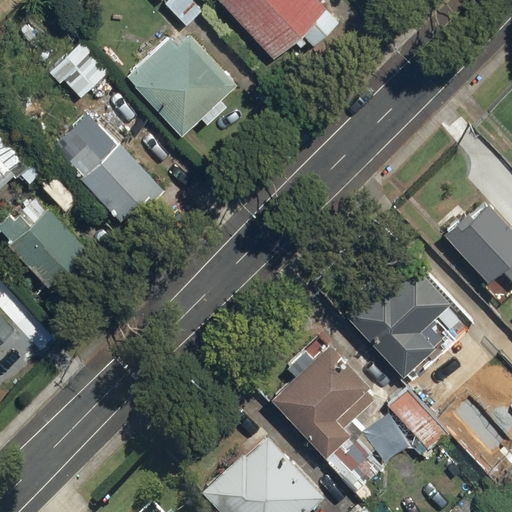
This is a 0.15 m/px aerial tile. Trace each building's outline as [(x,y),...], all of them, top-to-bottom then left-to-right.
[(192,0),(152,0),(180,27),(200,7),(192,0)] [(208,0),(263,56),(282,38),(297,53),(330,21),(310,0),(208,0)] [(97,79),(102,74),(82,53),(87,49),(67,28),(59,35),(69,45),(40,72),(53,86),(57,82),(74,100),(86,89),(93,96),(104,86),(97,79)] [(157,35),(116,76),(173,135),(190,119),(197,126),(219,105),(213,99),(226,86),(176,34),(166,45),(157,35)] [(79,112),(43,147),(68,173),(64,177),(110,223),(124,209),(131,216),(157,190),(79,112)] [(0,190),(27,164),(0,137),(0,190)] [(506,286),(511,280),(511,235),(481,199),(465,213),(457,204),(436,223),(440,229),(436,232),(479,282),(492,270),(506,286)] [(9,221),(2,214),(0,216),(0,240),(0,241),(0,246),(41,289),(79,252),(37,209),(20,225),(13,217),(9,221)] [(336,315),(392,378),(425,348),(408,330),(442,300),(403,256),(336,315)] [(370,397),(318,344),(308,354),(300,346),(277,368),(285,376),(260,401),(318,459),(341,435),(336,430),(370,397)] [(398,390),(381,406),(421,448),(438,431),(398,390)] [(233,447),(188,491),(208,511),(300,511),(319,494),(258,433),(239,452),(233,447)] [(171,511),(156,496),(139,511),(171,511)] [(363,511),(352,500),(338,511),(363,511)]
